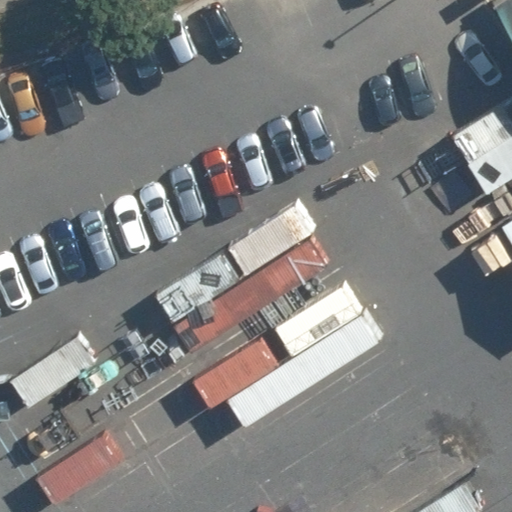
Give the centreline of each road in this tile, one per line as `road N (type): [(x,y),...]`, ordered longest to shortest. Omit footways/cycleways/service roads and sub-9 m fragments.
road 1 (unknown): [(0,240),(174,136),(495,15)]
road 2 (unknown): [(66,511),(419,357)]
